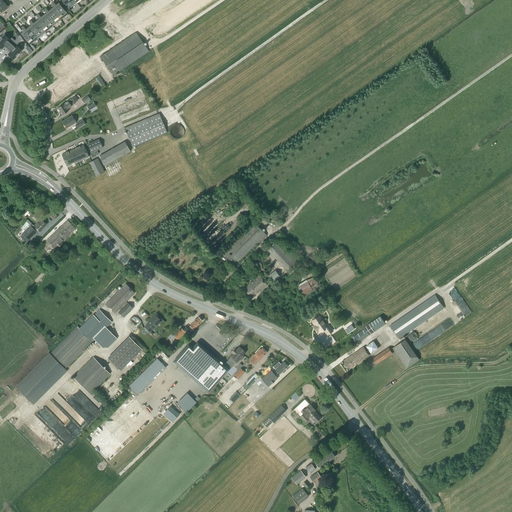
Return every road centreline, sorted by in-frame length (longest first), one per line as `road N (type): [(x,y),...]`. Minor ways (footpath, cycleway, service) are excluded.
road 1 (primary): [(420,511),(308,362),(148,280),(53,187)]
road 2 (track): [(270,236),(321,188),(511,55)]
road 3 (track): [(123,125),(173,108),(326,0)]
road 4 (track): [(385,327),(511,239)]
